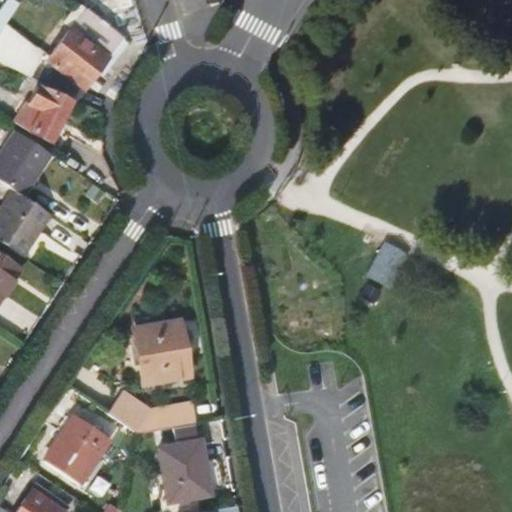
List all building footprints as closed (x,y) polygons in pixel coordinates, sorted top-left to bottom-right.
[(15,0),(10,0),(0,16),(0,34),(20,3),(15,0)] [(86,12),(46,63),(40,59),(37,64),(0,44),(0,63),(76,100),(122,39),(86,12)] [(22,109),(34,115),(24,136),(28,139),(45,146),(66,102),(32,87),(22,109)] [(15,131),(0,154),(0,181),(14,191),(22,196),(51,154),(28,139),(24,136),(15,131)] [(14,191),(0,211),(0,242),(21,257),(50,214),(22,196),(14,191)] [(383,241),(364,275),(389,289),(408,255),(383,241)] [(0,297),(18,270),(0,258),(0,297)] [(136,337),(145,392),(190,383),(180,330),(136,337)] [(124,394),(108,417),(141,439),(175,433),(196,429),(198,429),(195,413),(158,419),(124,394)] [(43,465),(80,489),(109,444),(72,419),(43,465)] [(159,454),(169,507),(212,499),(202,446),(199,446),(196,429),(175,433),(178,450),(159,454)] [(69,511),(37,490),(23,511),(4,511),(0,509),(0,511),(69,511)]
